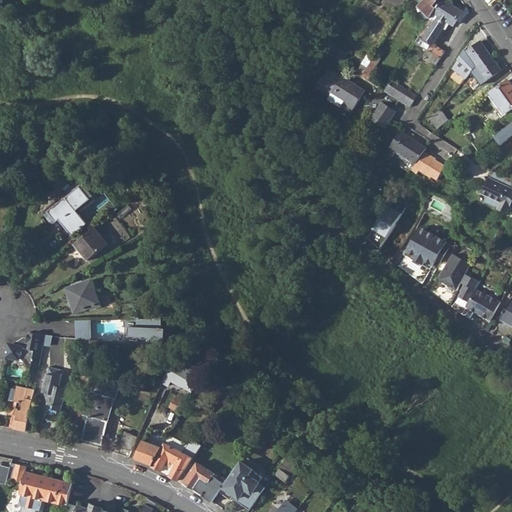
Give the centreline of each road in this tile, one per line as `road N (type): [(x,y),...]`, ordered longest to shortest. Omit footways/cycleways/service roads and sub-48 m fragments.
road 1 (residential): [(511,356),(406,288),(318,211)]
road 2 (tertiary): [(197,511),(93,461),(0,440)]
